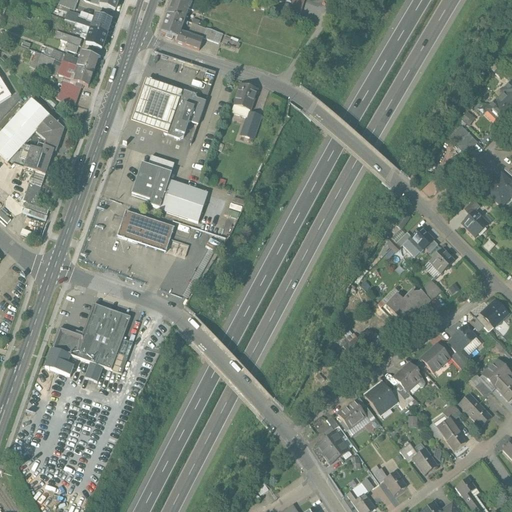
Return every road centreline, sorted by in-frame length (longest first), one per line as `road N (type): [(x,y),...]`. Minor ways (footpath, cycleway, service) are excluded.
road 1 (motorway): [(171,511),(321,221),(451,0)]
road 2 (motorway): [(419,0),(299,207),(141,511)]
road 3 (tertiary): [(54,271),(151,300),(182,319),(289,437)]
road 4 (residential): [(495,282),(289,437)]
road 5 (secondary): [(134,37),(54,271)]
road 6 (residential): [(281,90),(426,213)]
road 7 (secondary): [(54,271),(0,423)]
road 8 (residential): [(134,37),(281,90)]
road 9 (residential): [(511,129),(426,213)]
